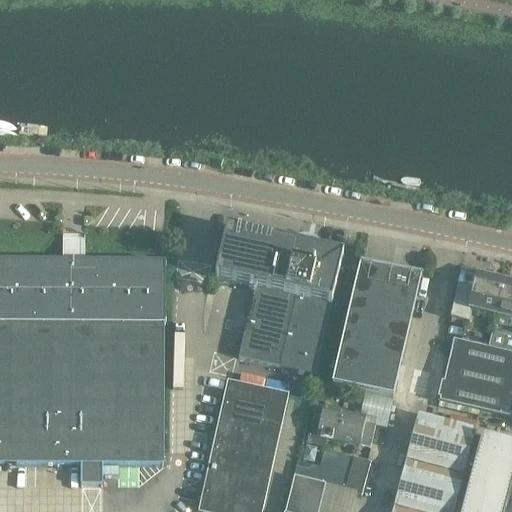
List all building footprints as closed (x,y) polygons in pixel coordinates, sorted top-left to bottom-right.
[(226,229),(218,264),(215,279),(254,289),(238,362),(257,365),(285,242),(226,229)] [(85,235),(63,235),(63,261),(85,261),(85,235)] [(343,255),(285,242),(257,365),(276,369),(314,378),(330,306),(343,255)] [(0,465),(80,466),(80,488),(102,488),(102,466),(163,467),(163,327),(164,327),(164,265),(0,264),(0,465)] [(421,276),(360,264),(330,387),(392,399),(421,276)] [(476,277),(476,278),(460,274),(450,320),(469,324),(472,312),(496,317),(504,283),(476,277)] [(511,284),(504,283),(496,317),(511,321),(511,284)] [(491,334),(464,328),(462,344),(488,350),(491,334)] [(511,339),(491,334),(488,350),(511,355),(511,339)] [(511,355),(488,350),(462,344),(453,342),(439,404),(509,420),(511,403),(511,355)] [(228,384),(199,511),(264,511),(289,397),(228,384)] [(326,441),(338,443),(344,415),(323,410),(319,431),(313,430),(310,446),(324,449),(326,441)] [(365,419),(344,415),(338,443),(367,450),(370,434),(362,433),(365,419)] [(454,511),(476,431),(418,416),(392,511),(454,511)] [(511,483),(511,445),(481,437),(474,463),(467,490),(460,511),(504,511),(507,501),(511,483)] [(298,464),(294,479),(285,511),(319,511),(323,497),(336,501),(344,496),(345,493),(361,497),(370,465),(354,461),(323,455),(320,469),(298,464)]
